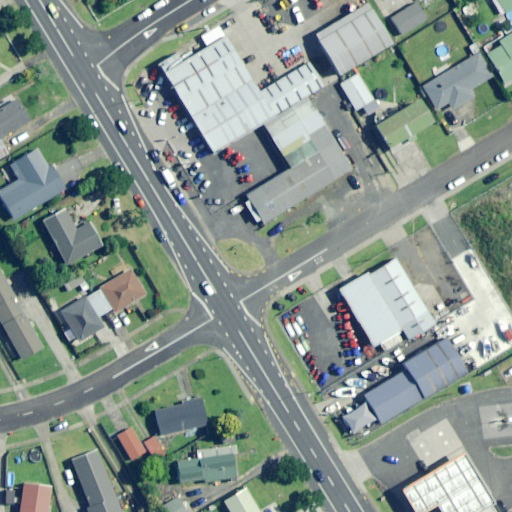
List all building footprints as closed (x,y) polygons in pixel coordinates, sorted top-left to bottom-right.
[(493,4),(490,0),(479,0),(485,9),(493,4)] [(511,8),(511,0),(495,0),(503,14),(511,8)] [(425,20),(413,2),(389,18),(400,36),(425,20)] [(391,43),(369,8),(314,41),(336,76),(391,43)] [(511,31),(496,42),(498,46),(485,53),(503,84),(511,78),(511,31)] [(160,75),(189,122),(250,85),(221,38),(160,75)] [(491,76),(477,53),(420,86),(434,110),(446,103),(450,110),(473,97),(468,89),(491,76)] [(189,122),(211,157),(259,128),(308,98),(326,87),(310,61),(261,91),(255,82),(250,85),(189,122)] [(376,104),(358,75),(338,87),(355,116),(376,104)] [(353,171),(308,98),(259,128),(285,169),(241,196),(260,227),(353,171)] [(0,157),(6,154),(0,142),(0,138),(27,122),(14,100),(0,107),(0,157)] [(414,102),(369,129),(385,154),(429,127),(414,102)] [(45,165),(35,148),(7,165),(16,180),(0,189),(0,199),(12,220),(62,190),(47,164),(45,165)] [(108,211),(98,192),(41,222),(63,265),(98,247),(86,223),(108,211)] [(440,250),(434,238),(422,244),(429,256),(440,250)] [(441,317),(402,257),(343,294),(376,344),(405,325),(412,335),(441,317)] [(144,295),(128,268),(97,286),(99,289),(83,298),(81,295),(56,309),(62,319),(56,323),(70,347),(102,328),(95,317),(109,309),(112,314),(144,295)] [(40,349),(0,276),(0,324),(19,360),(40,349)] [(470,367),(450,336),(365,391),(385,422),(470,367)] [(204,425),(198,399),(151,410),(158,437),(204,425)] [(143,452),(128,427),(114,435),(129,460),(143,452)] [(163,455),(152,437),(142,443),(153,461),(163,455)] [(511,511),(511,510),(472,449),(403,493),(415,511),(425,511),(435,506),(438,511),(511,511)] [(118,511),(94,451),(69,462),(87,506),(83,508),(84,511),(118,511)] [(233,478),(230,454),(191,459),(192,466),(175,468),(177,483),(202,480),(202,482),(233,478)] [(43,511),(47,487),(20,484),(16,511),(43,511)] [(256,511),(243,489),(221,501),(227,511),(256,511)] [(159,511),(184,511),(175,497),(157,508),(159,511)]
